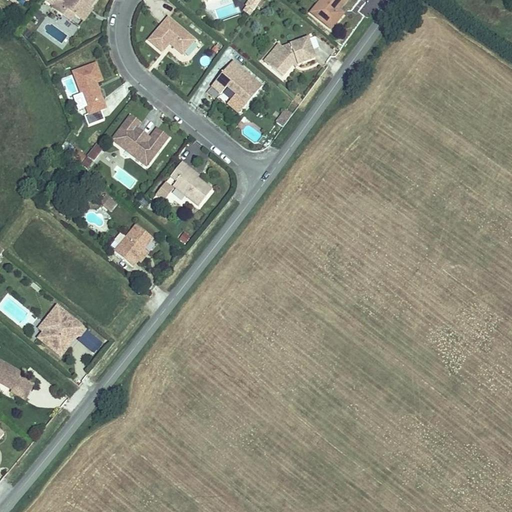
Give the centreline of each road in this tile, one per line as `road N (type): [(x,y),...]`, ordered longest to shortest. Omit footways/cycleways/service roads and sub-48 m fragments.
road 1 (tertiary): [(0,511),(264,177)]
road 2 (residential): [(131,0),(123,19),(129,60),(264,177)]
road 3 (tertiary): [(264,177),(400,0)]
